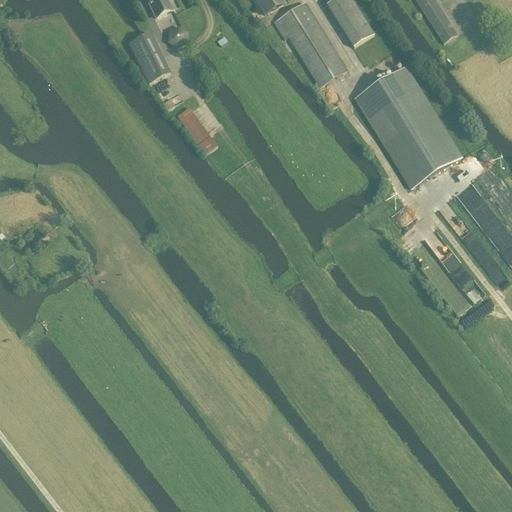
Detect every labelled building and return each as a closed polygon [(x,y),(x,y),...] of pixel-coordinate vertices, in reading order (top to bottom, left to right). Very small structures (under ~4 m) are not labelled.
[(146,0),(156,20),(173,12),(168,2),(172,0),(146,0)] [(254,0),(265,17),(285,5),(281,0),(254,0)] [(353,50),(373,38),(350,0),(337,0),(326,7),(353,50)] [(414,0),(444,46),(457,37),(433,0),(414,0)] [(319,92),(346,75),(324,38),(304,6),(273,25),(284,43),(287,41),(319,92)] [(179,29),(170,34),(169,45),(178,50),(187,46),(188,35),(179,29)] [(129,46),(148,86),(170,75),(150,35),(129,46)] [(410,192),(462,159),(406,69),(354,101),(410,192)] [(218,148),(189,110),(177,118),(206,157),(218,148)]
